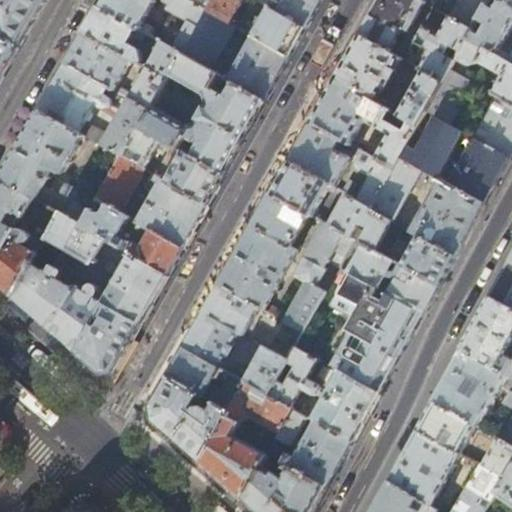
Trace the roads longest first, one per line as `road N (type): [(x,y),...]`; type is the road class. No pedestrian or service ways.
road 1 (residential): [(85,429),(126,403),(353,0)]
road 2 (residential): [(511,203),(343,511)]
road 3 (residential): [(69,0),(0,123)]
road 4 (residential): [(85,429),(178,511)]
